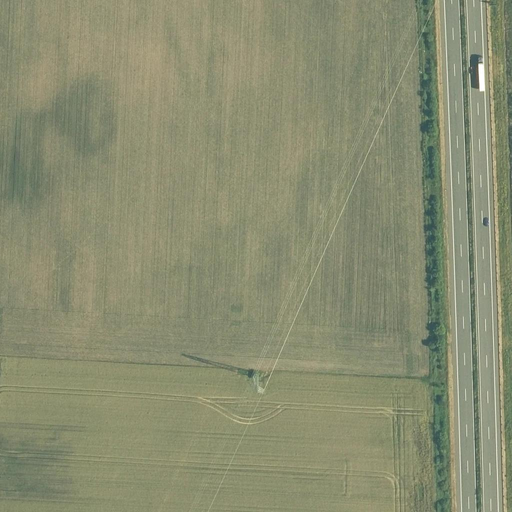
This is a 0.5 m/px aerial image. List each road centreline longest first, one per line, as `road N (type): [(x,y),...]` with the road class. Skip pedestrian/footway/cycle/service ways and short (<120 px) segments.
road 1 (motorway): [(451,0),(469,511)]
road 2 (motorway): [(491,511),(474,0)]
